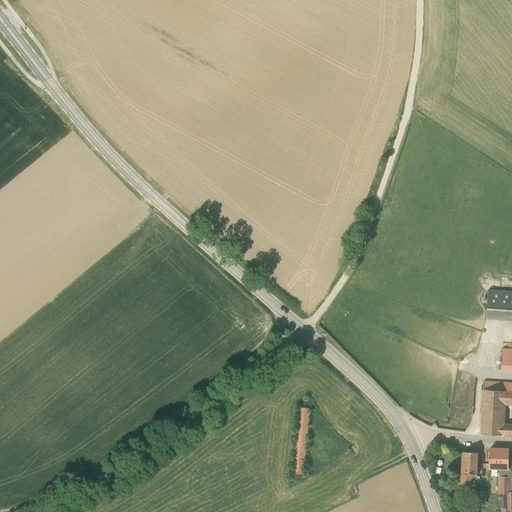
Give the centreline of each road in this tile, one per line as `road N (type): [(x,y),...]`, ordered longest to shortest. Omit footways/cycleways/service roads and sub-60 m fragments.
road 1 (secondary): [(301,329),(126,172),(0,18)]
road 2 (track): [(301,329),(353,262),(367,224),(407,108),(419,0)]
road 3 (tertiary): [(51,511),(157,447),(301,329)]
road 4 (secondary): [(403,432),(366,386),(301,329)]
